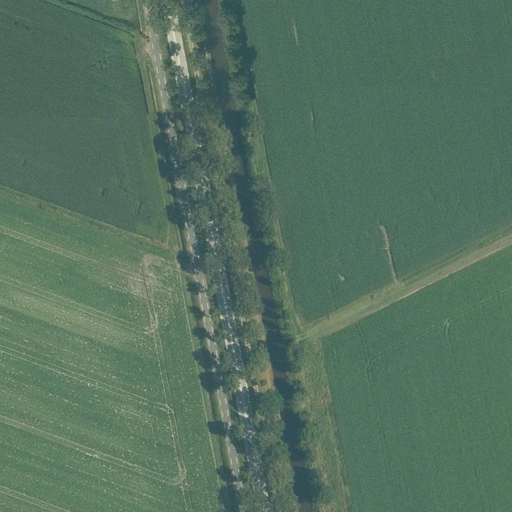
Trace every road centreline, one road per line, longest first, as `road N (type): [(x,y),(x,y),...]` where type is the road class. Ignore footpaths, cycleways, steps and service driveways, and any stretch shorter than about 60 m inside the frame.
road 1 (unclassified): [(245,511),(148,0)]
road 2 (primary): [(263,511),(167,0)]
